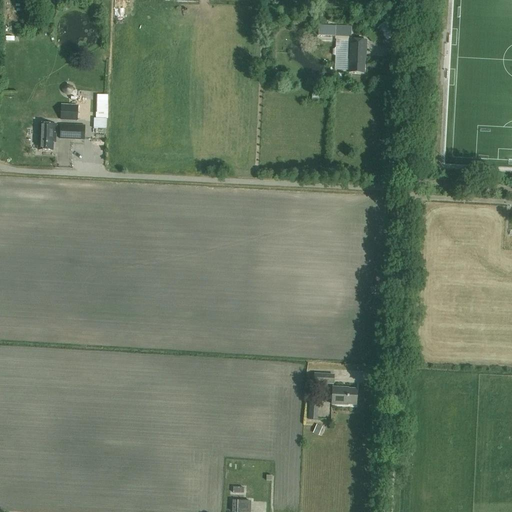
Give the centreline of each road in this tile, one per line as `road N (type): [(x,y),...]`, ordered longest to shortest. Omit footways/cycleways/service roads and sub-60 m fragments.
road 1 (unclassified): [(0,166),(404,189)]
road 2 (unclassified): [(388,511),(404,189)]
road 3 (unclassified): [(404,189),(414,0)]
